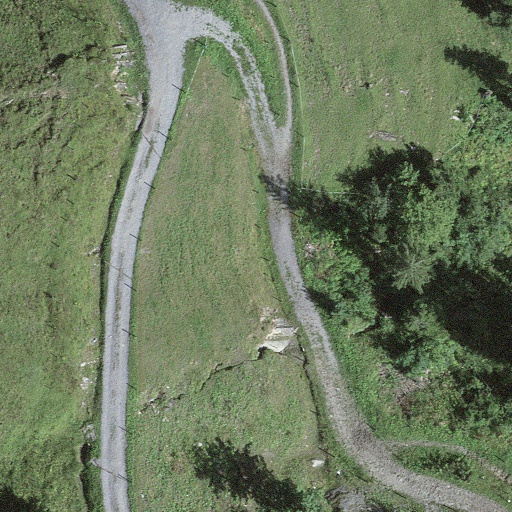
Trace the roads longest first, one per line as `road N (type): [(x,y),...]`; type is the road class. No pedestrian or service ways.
road 1 (track): [(157,21),(212,27),(237,46),(255,86),(290,268),(367,455),(386,472),(488,511)]
road 2 (track): [(139,0),(157,21),(166,53),(164,100),(128,227),(117,304),(121,511)]
